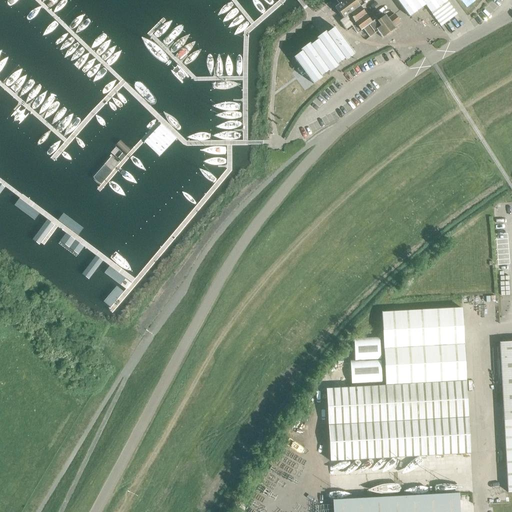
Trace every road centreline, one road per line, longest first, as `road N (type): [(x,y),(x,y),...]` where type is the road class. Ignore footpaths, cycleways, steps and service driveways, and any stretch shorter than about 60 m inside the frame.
road 1 (track): [(511,79),(359,183),(272,265),(204,362),(123,511)]
road 2 (unknown): [(481,472),(299,492)]
road 3 (unknown): [(481,472),(480,339),(511,320)]
